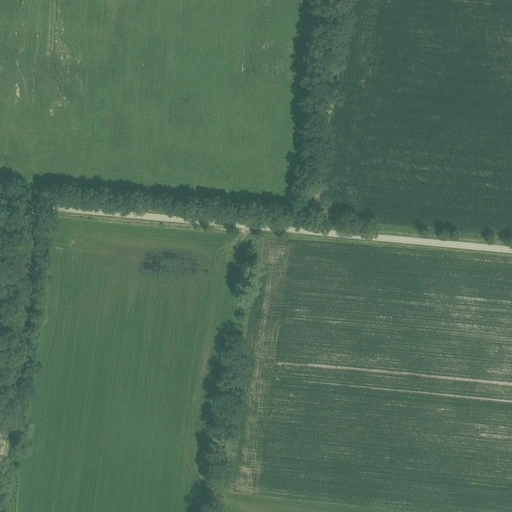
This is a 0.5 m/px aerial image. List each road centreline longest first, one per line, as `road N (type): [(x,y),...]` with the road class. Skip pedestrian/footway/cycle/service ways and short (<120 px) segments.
road 1 (unclassified): [(27,207),(511,251)]
road 2 (unclassified): [(0,445),(27,207)]
